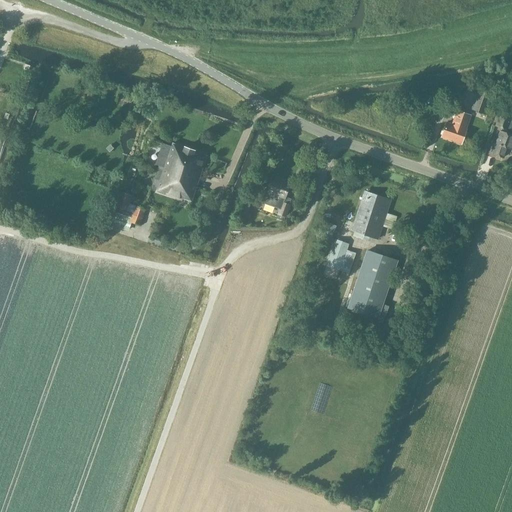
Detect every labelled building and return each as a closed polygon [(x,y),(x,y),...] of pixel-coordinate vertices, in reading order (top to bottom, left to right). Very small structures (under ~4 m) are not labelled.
[(471,109),(483,113),(491,92),(479,88),(471,109)] [(441,137),(462,144),(471,115),(457,110),(452,123),(447,121),(441,137)] [(495,126),(507,130),(511,116),(500,112),(495,126)] [(493,154),(503,158),(506,148),(511,149),(511,144),(511,134),(501,131),(493,154)] [(156,192),(182,201),(183,199),(190,201),(192,201),(206,156),(172,143),(171,147),(163,144),(155,165),(159,166),(151,189),(156,191),(156,192)] [(316,173),(308,171),(301,191),(309,193),(316,173)] [(277,219),(283,221),(285,217),(286,218),(290,205),(283,203),(290,185),(273,179),(268,192),(265,191),(261,203),(279,210),(277,215),(278,215),(277,219)] [(111,226),(128,232),(131,223),(140,226),(146,209),(130,204),(133,196),(122,192),(111,226)] [(387,212),(380,210),(384,198),(370,193),(366,205),(361,204),(351,231),(378,240),(382,226),(387,212)] [(242,205),(247,207),(251,196),(245,195),(242,205)] [(317,235),(332,241),(335,233),(320,227),(317,235)] [(326,265),(348,273),(355,254),(347,251),(349,244),(335,240),(326,265)] [(377,319),(383,321),(389,306),(383,304),(397,261),(367,251),(348,309),(378,318),(377,319)]
